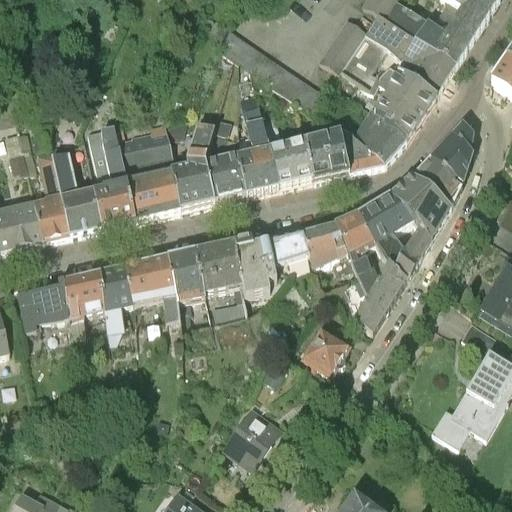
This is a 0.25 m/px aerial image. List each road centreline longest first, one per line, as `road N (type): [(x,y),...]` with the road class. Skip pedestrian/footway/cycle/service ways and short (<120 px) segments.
road 1 (residential): [(466,107),(376,192),(0,284)]
road 2 (residential): [(466,107),(491,127),(493,139),(484,199),(467,236),(370,389),(270,511)]
